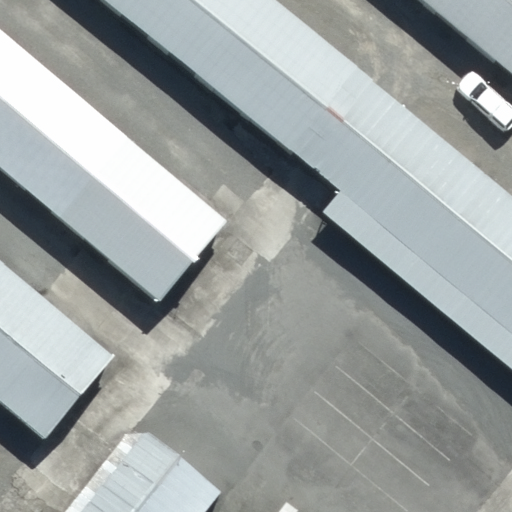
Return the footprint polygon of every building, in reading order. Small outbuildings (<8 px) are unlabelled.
[(222,186),(2,0),(0,0),(0,149),(147,274),(222,186)] [(119,0),(511,331),(511,194),(281,0),(119,0)] [(511,0),(455,0),(511,48),(511,0)] [(97,316),(0,233),(0,377),(26,399),(97,316)] [(133,433),(69,511),(215,511),(222,504),(133,433)]
